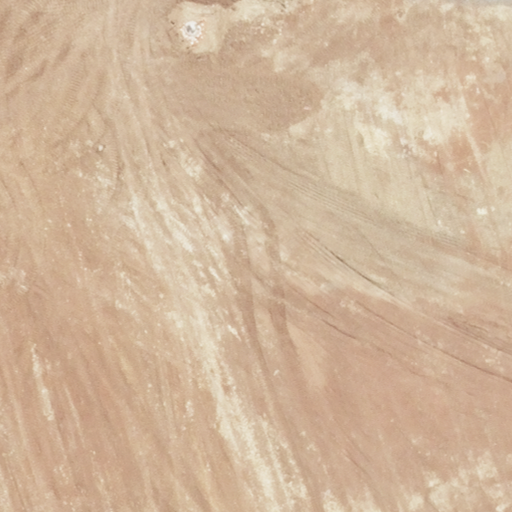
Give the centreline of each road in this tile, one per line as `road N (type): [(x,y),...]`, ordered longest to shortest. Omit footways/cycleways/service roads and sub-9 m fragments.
road 1 (secondary): [(469,511),(490,171),(477,12)]
road 2 (residential): [(0,397),(179,424),(210,462),(226,511)]
